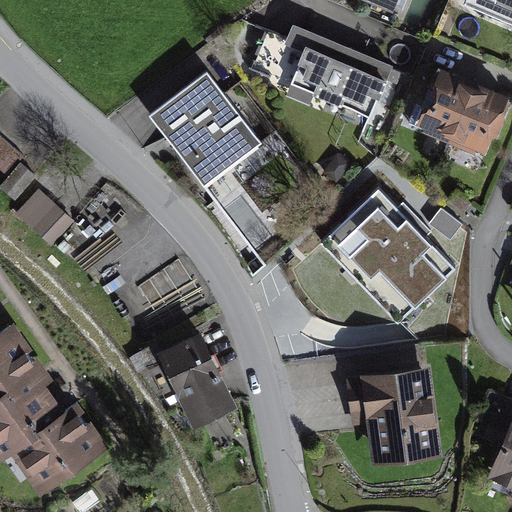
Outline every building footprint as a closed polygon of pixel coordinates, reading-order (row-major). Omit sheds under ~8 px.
[(404,0),(374,0),(400,11),(404,0)] [(511,0),(461,0),(459,6),(511,27),(511,0)] [(390,63),(293,23),(272,73),(370,113),(390,63)] [(474,80),(439,66),(416,122),(450,136),(474,80)] [(262,141),(206,70),(149,113),(205,185),(262,141)] [(508,94),(474,80),(450,136),(485,150),(508,94)] [(0,134),(0,167),(7,174),(20,160),(24,155),(0,134)] [(7,174),(0,182),(0,185),(16,199),(37,175),(20,160),(7,174)] [(337,252),(398,312),(455,254),(377,178),(313,243),(330,260),(337,252)] [(237,184),(221,193),(245,237),(262,227),(237,184)] [(39,190),(19,212),(52,241),(72,219),(39,190)] [(429,223),(452,237),(463,218),(440,205),(429,223)] [(12,321),(0,329),(0,392),(32,370),(41,363),(12,321)] [(234,404),(202,332),(158,351),(190,424),(234,404)] [(443,449),(431,365),(346,376),(353,427),(369,425),(373,458),(443,449)] [(0,392),(0,454),(7,450),(62,412),(32,370),(0,392)] [(62,412),(7,450),(37,492),(104,444),(75,402),(62,412)] [(498,449),(484,482),(511,494),(511,420),(509,424),(494,418),(483,443),(498,449)]
